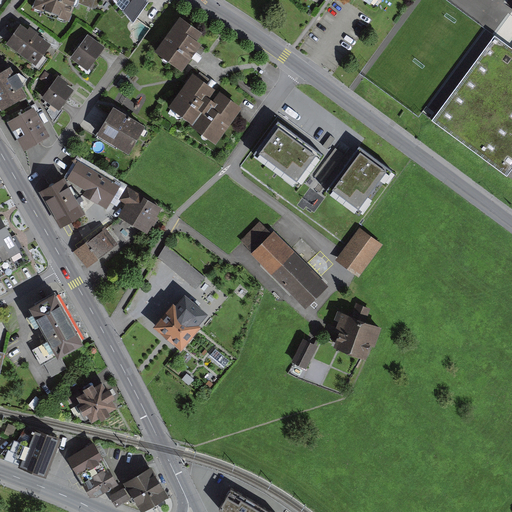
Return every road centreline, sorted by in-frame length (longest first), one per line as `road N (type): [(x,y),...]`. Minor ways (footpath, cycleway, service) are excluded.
road 1 (secondary): [(511,224),(200,0)]
road 2 (secondary): [(189,511),(64,264)]
road 3 (residential): [(20,187),(123,55)]
